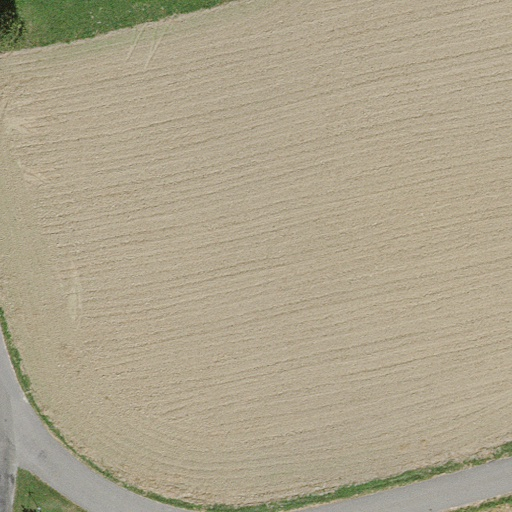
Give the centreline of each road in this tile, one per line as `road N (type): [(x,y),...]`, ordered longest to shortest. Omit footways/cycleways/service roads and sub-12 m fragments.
road 1 (unclassified): [(116,511),(33,453),(0,391)]
road 2 (unclassified): [(511,472),(355,511)]
